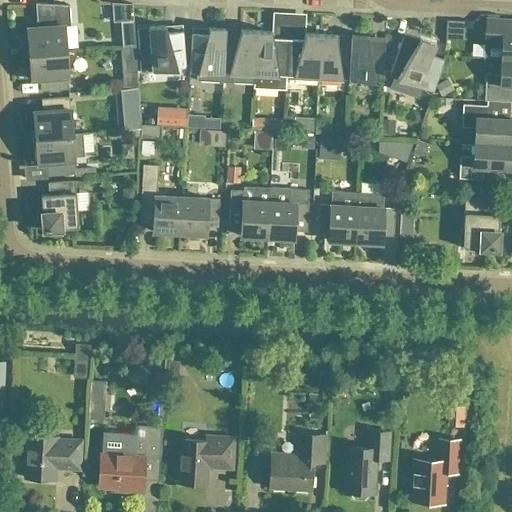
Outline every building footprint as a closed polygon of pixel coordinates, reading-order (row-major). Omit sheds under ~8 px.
[(66,52),(64,27),(71,26),(69,4),(36,4),(37,28),(28,28),(30,47),(29,47),(29,54),(66,52)] [(452,20),(452,36),(466,37),(466,21),(452,20)] [(501,60),(511,60),(511,21),(487,20),(484,59),(501,60)] [(121,47),(135,46),(133,21),(120,22),(121,47)] [(167,32),(166,27),(137,29),(141,73),(178,70),(177,67),(185,66),(183,31),(167,32)] [(223,83),(225,35),(225,30),(209,29),(207,34),(192,34),(190,73),(197,73),(197,82),(223,83)] [(239,36),(225,35),(223,83),(254,85),(257,31),(241,30),(239,36)] [(272,32),(257,31),(254,85),(254,90),(286,92),(286,78),(288,39),(273,38),(272,32)] [(303,39),(288,39),(286,78),(318,79),(320,35),(305,34),(303,39)] [(336,35),(320,35),(318,79),(350,81),(352,42),(337,41),(336,35)] [(352,36),(352,42),(350,81),(375,82),(383,82),(383,79),(385,44),(369,43),(368,37),(352,36)] [(417,45),(403,39),(391,73),(399,76),(391,89),(416,98),(420,87),(433,91),(444,59),(443,59),(442,60),(432,57),(436,45),(420,40),(417,45)] [(41,92),(69,89),(66,52),(29,54),(30,62),(31,62),(32,80),(40,80),(41,92)] [(511,86),(511,60),(501,60),(501,75),(486,74),(485,101),(511,102),(511,87),(511,86)] [(35,138),(72,135),(69,97),(41,100),(42,112),(34,112),(36,130),(35,130),(35,138)] [(511,119),(486,118),(487,106),(463,105),(462,127),(475,128),(474,143),(511,144),(511,119)] [(204,115),(187,114),(187,127),(203,128),(204,115)] [(265,131),(266,118),(252,118),(252,131),(265,131)] [(140,138),(160,139),(161,126),(141,125),(140,138)] [(47,177),(75,174),(74,157),(83,156),(82,134),(72,135),(35,138),(36,146),(37,146),(38,164),(46,163),(47,177)] [(320,136),(318,160),(340,161),(341,138),(320,136)] [(419,139),(412,157),(426,162),(434,144),(419,139)] [(511,170),(511,157),(511,144),(474,143),(474,157),(460,157),(459,179),(483,181),(483,169),(511,170)] [(179,234),(181,198),(157,196),(158,166),(143,165),(140,224),(154,224),(154,232),(172,233),(172,234),(179,234)] [(240,167),(227,167),(226,183),(239,183),(240,167)] [(43,231),(79,228),(75,181),(48,183),(49,195),(41,196),(42,213),(43,231)] [(260,238),(259,239),(267,239),(270,188),(244,187),(244,191),(231,190),(229,228),(242,229),(241,237),(260,238)] [(270,188),(267,239),(275,239),(293,239),(294,232),(307,232),(309,190),(270,188)] [(347,242),(347,243),(355,244),(358,193),(332,191),(331,205),(319,205),(318,233),(330,233),(329,241),(347,242)] [(355,244),(363,244),(363,243),(381,244),(381,236),(393,237),(395,209),(383,208),(384,194),(358,193),(355,244)] [(219,200),(181,198),(179,234),(187,235),(187,234),(205,235),(206,227),(218,228),(219,200)] [(492,214),(493,200),(465,199),(463,248),(498,250),(499,232),(500,215),(492,214)] [(464,209),(454,209),(453,238),(463,238),(464,209)] [(401,212),(399,237),(412,238),(413,213),(401,212)] [(166,384),(178,385),(179,363),(167,362),(166,384)] [(136,457),(101,455),(99,487),(126,489),(126,491),(143,492),(145,459),(160,460),(162,427),(137,426),(136,457)] [(343,493),(351,493),(351,496),(354,501),(363,501),(367,497),(367,494),(375,494),(377,460),(389,461),(390,433),(367,431),(366,449),(346,448),(343,493)] [(271,453),(269,488),(311,491),(313,463),(325,464),(326,436),(296,434),(295,455),(271,453)] [(28,435),(26,478),(54,480),(55,468),(80,470),(82,441),(57,439),(57,437),(28,435)] [(179,483),(207,485),(208,471),(212,468),(232,469),(234,438),(206,436),(205,441),(181,440),(179,483)] [(414,460),(412,501),(442,503),(444,472),(456,473),(458,441),(439,440),(438,462),(414,460)]
